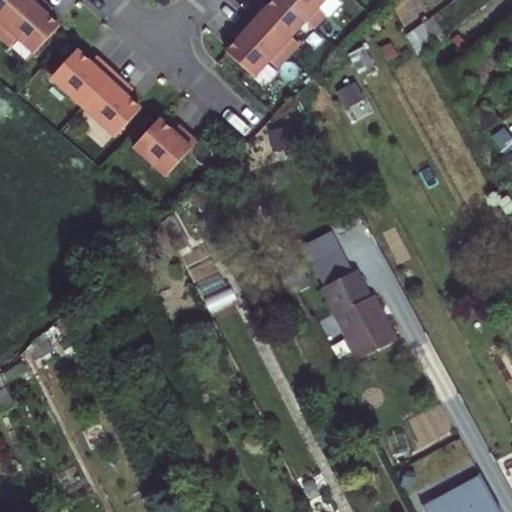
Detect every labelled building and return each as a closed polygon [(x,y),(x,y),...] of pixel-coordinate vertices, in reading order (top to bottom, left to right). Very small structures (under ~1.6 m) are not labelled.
[(0,0),(0,37),(34,0),(0,0)] [(35,0),(34,0),(0,37),(0,43),(9,52),(16,44),(33,59),(59,30),(47,19),(41,14),(46,9),(35,0)] [(331,0),(279,0),(280,1),(269,12),(265,17),(260,12),(240,33),(245,38),(241,42),(230,55),(257,81),(272,65),(280,72),(302,48),(294,41),(307,26),(315,34),(327,20),(319,13),(331,0)] [(49,12),(46,9),(41,14),(47,19),(52,14),(49,12)] [(91,68),(77,55),(51,83),(84,113),(115,78),(104,68),(98,74),(91,68)] [(100,65),(97,62),(91,68),(98,74),(104,68),(100,65)] [(84,113),(116,142),(142,114),(128,101),(121,94),(126,88),(115,78),(84,113)] [(129,91),(126,88),(121,94),(128,101),(133,95),(129,91)] [(160,124),(134,152),(167,182),(198,147),(187,137),(182,143),(174,136),(160,124)] [(180,130),(174,136),(182,143),(187,137),(183,133),(180,130)] [(337,262),(323,236),(292,253),(330,323),(365,305),(350,276),(341,260),(337,262)] [(0,424),(12,419),(3,400),(0,401),(0,424)] [(423,511),(422,511),(492,511),(477,483),(423,511)]
